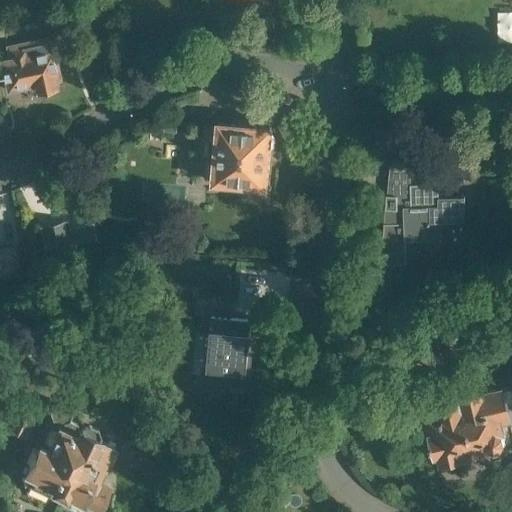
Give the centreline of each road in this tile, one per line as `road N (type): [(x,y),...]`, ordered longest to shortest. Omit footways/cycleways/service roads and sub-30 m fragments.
road 1 (residential): [(328,78),(347,121),(307,332),(319,434),(341,476),(382,511)]
road 2 (residential): [(328,78),(241,68),(195,72),(148,90),(0,176)]
